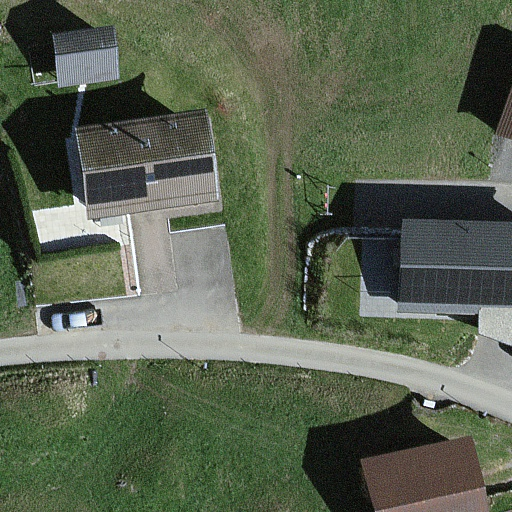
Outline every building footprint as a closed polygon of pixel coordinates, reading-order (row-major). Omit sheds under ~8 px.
[(104,33),(42,43),(50,95),(112,85),(104,33)] [(511,80),(492,136),(511,142),(511,80)] [(189,117),(66,133),(78,221),(201,204),(189,117)] [(477,311),(476,333),(511,345),(511,227),(398,225),(397,310),(477,311)] [(477,511),(464,445),(365,466),(374,511),(477,511)]
